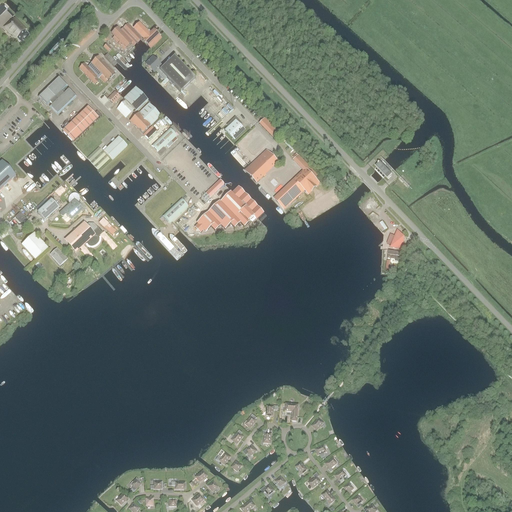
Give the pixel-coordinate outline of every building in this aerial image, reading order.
[(11,21),(4,27),(16,39),(17,38),(21,43),(29,35),(25,31),(26,29),(24,27),(15,18),(11,21)] [(113,39),(124,51),(131,44),(134,46),(141,39),(127,24),(120,31),(117,29),(112,34),(114,37),(113,39)] [(149,30),(141,38),(143,41),(151,49),(161,38),(154,30),(151,33),(149,30)] [(63,41),(63,40),(61,39),(58,43),(54,46),(49,52),(49,53),(49,54),(51,55),(52,55),(53,54),(57,48),(60,45),(63,41)] [(94,73),(93,74),(97,77),(97,78),(98,79),(99,78),(105,84),(115,74),(101,60),(98,57),(88,67),(94,73)] [(180,93),(195,79),(174,57),(161,70),(159,68),(161,66),(157,62),(156,64),(155,63),(156,62),(152,58),(146,65),(149,68),(151,67),(152,68),(151,69),(155,72),(156,71),(164,80),(167,78),(180,93)] [(97,77),(93,74),(84,64),(79,69),(95,85),(99,82),(96,79),(97,78),(97,77)] [(59,78),(47,89),(38,97),(47,106),(50,103),(52,105),(50,107),(57,115),(76,97),(69,89),(68,90),(66,87),(67,86),(59,78)] [(125,102),(117,109),(126,118),(133,110),(135,112),(136,111),(148,100),(135,87),(124,98),(125,99),(123,100),(125,102)] [(108,99),(113,105),(121,98),(115,92),(108,99)] [(161,116),(149,104),(131,121),(142,134),(161,116)] [(73,143),(98,119),(88,108),(62,132),(73,143)] [(230,126),(228,127),(224,131),(234,141),(245,131),(240,126),(242,124),(235,117),(228,124),(230,126)] [(279,133),(264,119),(259,124),(273,139),(279,133)] [(157,131),(154,128),(144,137),(147,140),(157,131)] [(177,136),(169,128),(151,146),(159,154),(160,155),(166,150),(164,148),(177,136)] [(118,137),(104,151),(112,160),(127,146),(118,137)] [(87,159),(98,171),(109,160),(99,148),(87,159)] [(256,183),(277,162),(267,151),(245,172),(256,183)] [(284,210),(305,190),(309,195),(320,184),(316,180),(318,177),(297,154),(293,157),(295,159),(294,160),(304,171),(295,180),(274,199),(284,210)] [(2,161),(0,163),(0,190),(15,176),(2,161)] [(392,175),(380,163),(375,167),(387,179),(392,175)] [(214,194),(224,185),(219,181),(210,190),(214,194)] [(220,202),(197,224),(198,225),(195,228),(200,233),(203,231),(205,233),(211,227),(215,231),(220,225),(225,230),(230,224),(234,228),(240,223),(244,227),(250,221),(249,221),(253,216),(257,220),(263,213),(238,187),(231,193),(220,202)] [(75,200),(60,214),(63,217),(66,215),(71,220),(83,209),(75,200)] [(185,210),(177,202),(159,219),(167,227),(185,210)] [(45,221),(57,210),(50,203),(38,214),(45,221)] [(20,213),(15,217),(21,224),(26,220),(20,213)] [(97,223),(111,236),(115,231),(102,218),(97,223)] [(87,242),(94,235),(92,233),(84,224),(66,241),(76,252),(87,242)] [(99,237),(103,233),(100,229),(98,228),(92,233),(94,235),(87,242),(87,243),(87,244),(88,245),(88,246),(89,247),(91,247),(92,247),(93,247),(94,246),(95,246),(96,245),(97,244),(98,243),(99,242),(99,241),(99,240),(99,239),(99,237)] [(395,236),(391,246),(394,248),(402,249),(404,237),(400,233),(396,234),(395,236)] [(35,261),(48,249),(35,234),(22,246),(35,261)] [(68,260),(58,249),(51,256),(61,267),(68,260)] [(388,251),(388,255),(396,256),(395,260),(395,262),(399,262),(400,253),(388,251)] [(38,262),(34,264),(39,273),(43,271),(38,262)] [(291,421),(297,422),(298,405),(286,404),(285,412),(292,412),(291,421)] [(266,416),(273,417),(273,411),(278,411),(278,407),(274,406),(274,407),(267,406),(266,416)] [(252,418),(246,425),(251,430),(257,422),(256,421),(257,419),(253,416),(252,418)] [(323,424),(318,419),(312,427),(317,431),(323,424)] [(233,441),(238,446),(244,438),(241,435),(243,433),(239,430),(237,433),(238,434),(233,441)] [(264,443),(270,444),(271,434),(266,434),(266,431),(262,431),(261,435),(264,435),(264,443)] [(249,453),(251,456),(257,452),(252,446),(247,450),(243,452),(246,456),(249,453)] [(324,454),(327,452),(324,446),(315,450),(318,456),(320,455),(321,459),(325,457),(324,454)] [(219,461),(225,465),(230,458),(225,453),(222,458),(219,456),(216,460),(219,463),(219,461)] [(333,471),(331,469),(337,464),(333,458),(325,464),(329,469),(328,470),(331,473),(333,471)] [(242,466),(236,462),(232,468),(237,472),(242,466)] [(301,463),(296,467),(302,475),(307,470),(301,463)] [(342,483),(340,481),(347,476),(342,470),(335,476),(338,481),(337,482),(339,485),(342,483)] [(195,477),(200,483),(207,477),(203,471),(195,477)] [(309,483),(313,489),(321,483),(317,478),(319,476),(317,473),(313,476),(315,478),(309,483)] [(281,478),(275,482),(277,485),(276,486),(279,490),(284,487),(282,486),(286,483),(281,478)] [(136,490),(141,485),(139,483),(140,482),(136,479),(131,485),(133,488),(131,490),(134,493),(136,490)] [(218,488),(213,482),(208,487),(212,492),(218,488)] [(349,484),(344,488),(348,494),(354,489),(349,484)] [(268,496),(274,492),(269,486),(266,489),(264,487),(260,490),(263,494),(265,492),(268,496)] [(322,495),(326,500),(331,496),(327,491),(322,495)] [(116,501),(121,506),(128,499),(123,494),(116,501)] [(192,501),(196,506),(204,500),(199,495),(192,501)] [(326,500),(330,505),(335,501),(331,496),(326,500)] [(358,496),(352,501),(357,506),(360,504),(363,502),(358,496)] [(250,501),(246,505),(250,510),(255,506),(250,501)]
